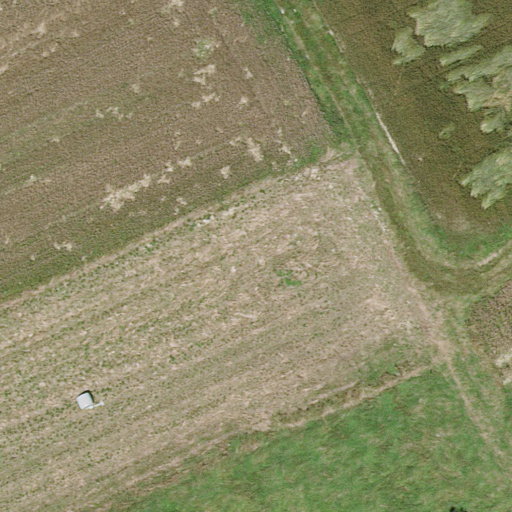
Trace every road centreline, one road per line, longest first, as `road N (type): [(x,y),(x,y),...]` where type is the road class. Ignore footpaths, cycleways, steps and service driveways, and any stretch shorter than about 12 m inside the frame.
road 1 (track): [(280,0),(374,169),(422,277),(458,296),(511,252)]
road 2 (track): [(458,296),(411,456),(420,511)]
